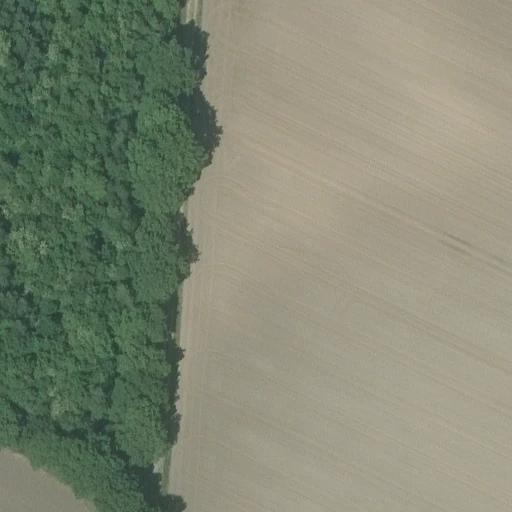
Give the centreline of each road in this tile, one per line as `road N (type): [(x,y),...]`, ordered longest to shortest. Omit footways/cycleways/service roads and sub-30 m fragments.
road 1 (track): [(194,0),(156,511)]
road 2 (track): [(156,499),(0,421)]
